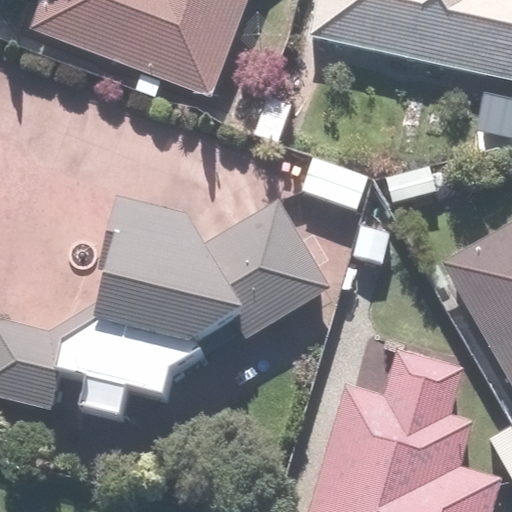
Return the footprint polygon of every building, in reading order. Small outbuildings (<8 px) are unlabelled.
[(49,0),(37,32),(214,101),(253,0),(49,0)] [(511,0),(321,0),(313,36),(511,83),(511,0)] [(373,177),(314,157),(301,194),(361,214),(373,177)] [(475,191),(428,215),(447,253),(494,229),(475,191)] [(214,368),(209,357),(272,326),(279,341),(335,313),(281,223),(215,263),(200,239),(130,221),(116,339),(72,365),(0,349),(0,420),(58,431),(64,393),(90,396),(86,433),(131,437),(133,404),(174,417),(176,398),(214,368)] [(511,233),(451,269),(511,372),(511,233)] [(497,511),(505,481),(470,472),(480,429),(455,423),(468,367),(374,344),(362,393),(349,390),(318,511),(497,511)]
